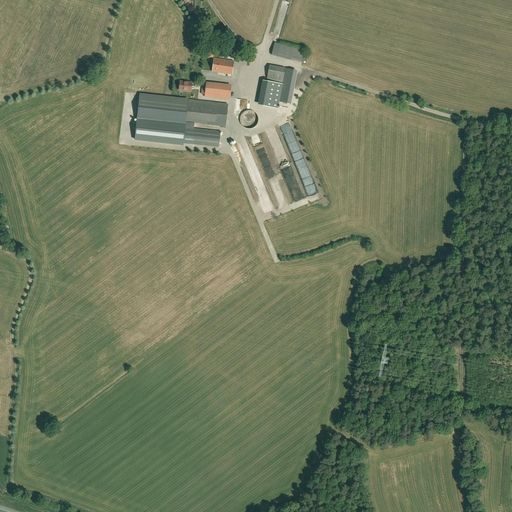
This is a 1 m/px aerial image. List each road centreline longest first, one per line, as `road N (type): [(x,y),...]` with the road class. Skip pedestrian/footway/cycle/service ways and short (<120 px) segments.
road 1 (track): [(463,120),(461,475),(471,511)]
road 2 (track): [(463,120),(259,55)]
